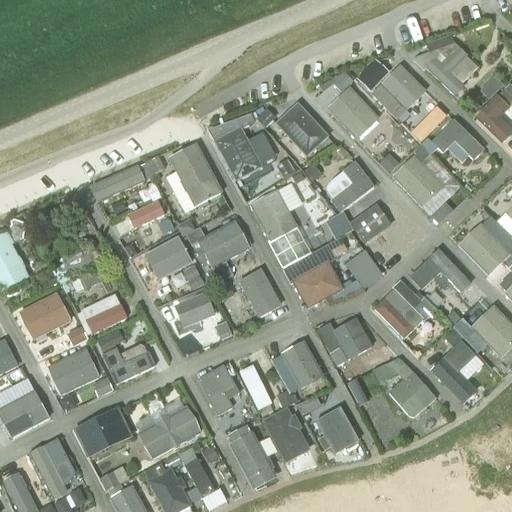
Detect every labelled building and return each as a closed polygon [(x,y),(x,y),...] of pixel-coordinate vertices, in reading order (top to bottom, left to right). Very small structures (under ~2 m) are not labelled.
[(436,59),(427,68),(456,96),(465,87),(450,73),(477,45),(471,39),(459,51),(452,45),(437,51),(448,62),(444,67),(436,59)] [(375,62),(356,81),(369,93),(387,74),(375,62)] [(378,101),(398,120),(406,112),(426,91),(401,67),(381,88),(386,93),(378,101)] [(344,77),(333,88),(340,95),(351,85),(344,77)] [(328,111),(356,140),(378,119),(350,90),(328,111)] [(503,146),(511,135),(511,130),(500,120),(511,107),(511,99),(507,95),(505,92),(499,98),(498,96),(475,119),(503,146)] [(328,138),(299,106),(277,126),(307,158),(328,138)] [(267,111),(257,121),(265,129),(276,119),(267,111)] [(254,123),(250,115),(208,132),(235,183),(262,169),(241,130),(254,123)] [(427,155),(428,156),(436,148),(443,154),(454,142),(474,161),(484,151),(453,122),(432,144),(428,139),(420,147),(421,148),(427,155)] [(195,209),(222,195),(196,145),(169,159),(195,209)] [(420,163),(428,156),(427,155),(421,148),(420,147),(413,154),(414,155),(392,177),(423,208),(424,207),(431,214),(459,186),(442,169),(433,177),(420,163)] [(389,159),(381,167),(388,175),(397,167),(389,159)] [(158,160),(144,167),(150,178),(164,171),(158,160)] [(333,201),(341,212),(375,187),(356,162),(344,171),(355,185),(333,201)] [(287,165),(277,171),(282,181),(293,175),(287,165)] [(313,165),(304,171),(312,183),(321,176),(313,165)] [(137,168),(91,188),(97,203),(101,202),(102,204),(111,200),(111,198),(144,184),(137,168)] [(153,184),(145,188),(153,203),(161,199),(153,184)] [(250,206),(271,241),(296,227),(276,191),(250,206)] [(75,196),(69,199),(76,213),(82,210),(75,196)] [(159,203),(128,217),(133,228),(149,221),(150,224),(157,221),(156,218),(164,214),(159,203)] [(119,204),(112,208),(116,216),(123,212),(119,204)] [(366,241),(391,224),(378,204),(352,221),(366,241)] [(34,210),(25,215),(31,226),(40,221),(34,210)] [(169,222),(158,227),(163,237),(173,232),(169,222)] [(510,253),(480,223),(459,245),(490,274),(510,253)] [(205,240),(200,230),(186,238),(191,248),(197,245),(211,272),(206,275),(213,289),(233,279),(226,265),(250,253),(235,224),(205,240)] [(13,246),(6,233),(0,235),(0,292),(2,296),(29,281),(11,248),(13,246)] [(148,255),(160,280),(193,262),(181,238),(148,255)] [(411,276),(422,288),(442,270),(462,290),(472,281),(441,248),(411,276)] [(99,250),(65,266),(71,278),(105,262),(99,250)] [(365,251),(347,266),(366,290),(385,275),(365,251)] [(511,262),(510,260),(503,267),(509,272),(511,269),(511,262)] [(326,298),(344,288),(328,261),(293,280),(308,308),(326,298)] [(65,266),(53,271),(60,284),(71,278),(65,266)] [(193,267),(184,272),(194,291),(203,286),(193,267)] [(281,304),(260,269),(239,281),(259,317),(281,304)] [(49,271),(38,277),(45,291),(56,286),(49,271)] [(344,288),(326,298),(331,307),(361,291),(356,282),(344,288)] [(70,284),(62,289),(66,296),(73,292),(70,284)] [(226,284),(215,291),(221,303),(233,297),(226,284)] [(406,300),(395,289),(375,308),(404,338),(424,319),(415,310),(406,300)] [(184,328),(215,314),(205,292),(174,306),(184,328)] [(20,313),(34,339),(71,320),(57,293),(20,313)] [(412,294),(406,300),(415,310),(421,303),(412,294)] [(115,297),(82,313),(93,337),(128,321),(121,306),(120,307),(115,297)] [(511,347),(511,321),(495,304),(472,326),(502,357),(511,347)] [(452,313),(446,319),(453,326),(459,321),(452,313)] [(324,329),(316,334),(329,356),(343,348),(349,359),(350,361),(371,349),(355,321),(333,333),(330,327),(329,326),(324,329)] [(460,322),(453,329),(465,340),(471,334),(460,322)] [(225,323),(214,328),(220,342),(231,337),(225,323)] [(81,331),(67,338),(71,348),(86,340),(81,331)] [(119,331),(96,342),(101,353),(125,342),(119,331)] [(452,332),(444,339),(454,349),(462,341),(452,332)] [(5,339),(0,341),(0,374),(18,366),(5,339)] [(474,339),(468,345),(476,353),(482,348),(474,339)] [(324,375),(305,342),(283,354),(302,388),(324,375)] [(432,374),(463,406),(475,394),(457,376),(474,359),(461,346),(432,374)] [(343,348),(329,356),(336,369),(350,361),(349,359),(343,348)] [(86,350),(49,366),(61,394),(98,378),(86,350)] [(148,352),(110,369),(117,384),(154,367),(148,352)] [(399,361),(373,372),(378,385),(397,377),(402,382),(389,392),(411,419),(435,400),(412,374),(399,361)] [(272,403),(253,364),(239,371),(258,410),(272,403)] [(199,378),(218,415),(232,408),(224,394),(236,388),(224,365),(199,378)] [(23,375),(9,383),(13,391),(27,384),(23,375)] [(360,407),(369,403),(359,380),(349,385),(360,407)] [(107,381),(92,388),(97,399),(112,392),(107,381)] [(288,392),(276,398),(282,410),(287,408),(294,405),(295,404),(288,392)] [(0,411),(0,418),(11,440),(49,421),(35,394),(0,411)] [(315,401),(296,409),(297,412),(301,418),(319,408),(315,401)] [(294,405),(287,408),(290,415),(297,412),(296,409),(294,405)] [(154,459),(204,432),(190,406),(140,433),(154,459)] [(339,410),(314,424),(333,457),(357,443),(339,410)] [(117,412),(73,433),(87,461),(131,440),(117,412)] [(308,446),(291,416),(278,423),(276,419),(263,423),(278,451),(289,445),(294,453),(308,446)] [(231,447),(255,493),(279,480),(254,434),(253,435),(249,427),(228,438),(232,446),(231,447)] [(54,468),(67,461),(57,441),(30,455),(55,503),(64,498),(69,496),(54,468)] [(211,447),(200,453),(207,466),(218,460),(211,447)] [(183,462),(203,498),(216,491),(196,455),(183,462)] [(178,457),(165,465),(168,471),(169,470),(170,471),(182,465),(178,458),(178,457)] [(161,467),(143,477),(147,483),(146,483),(161,511),(181,511),(190,507),(170,471),(169,470),(168,471),(164,473),(161,467)] [(4,479),(20,511),(37,511),(18,472),(4,479)] [(111,475),(99,481),(101,484),(106,494),(118,487),(111,475)] [(121,493),(118,487),(106,494),(115,511),(142,511),(130,489),(121,493)] [(55,503),(53,504),(57,511),(61,511),(69,508),(64,498),(55,503)]
